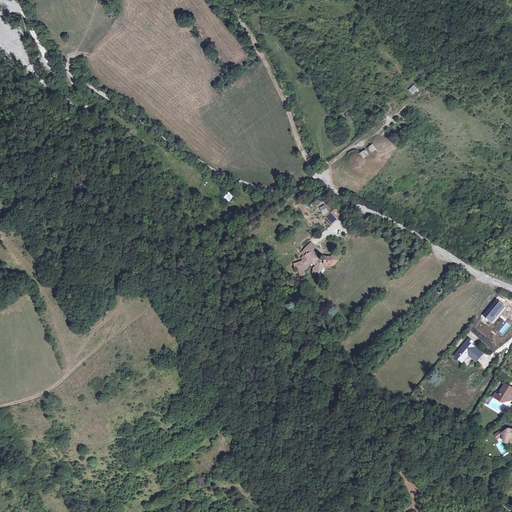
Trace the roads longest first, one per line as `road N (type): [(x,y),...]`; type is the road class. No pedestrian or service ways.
road 1 (track): [(318,177),(261,189),(210,170),(45,57),(5,0)]
road 2 (residential): [(511,288),(318,177)]
road 3 (track): [(318,177),(229,0)]
